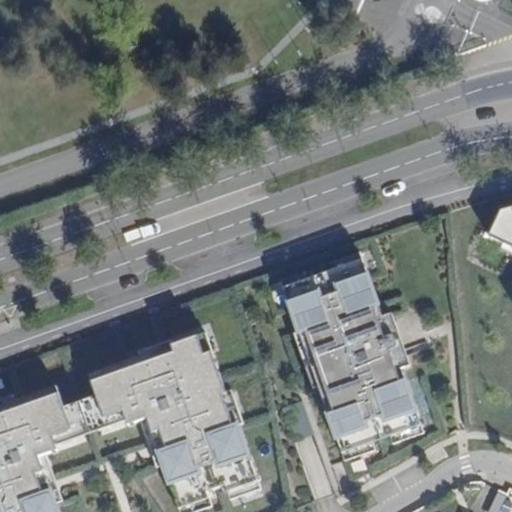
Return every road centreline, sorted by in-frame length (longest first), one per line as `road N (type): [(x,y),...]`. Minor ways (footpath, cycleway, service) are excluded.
road 1 (unclassified): [(511,84),(0,260)]
road 2 (unclassified): [(0,306),(469,139),(511,133)]
road 3 (residential): [(379,511),(467,461),(511,468)]
